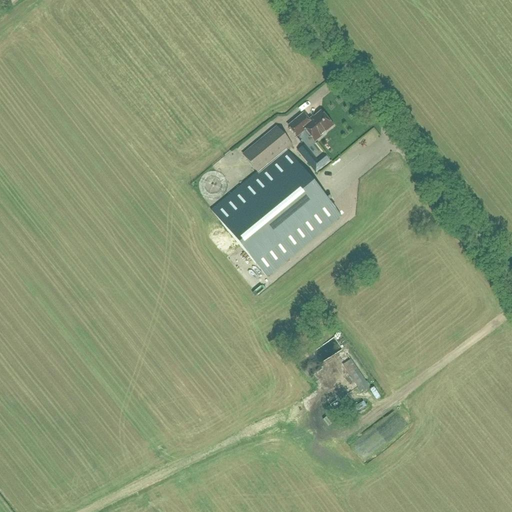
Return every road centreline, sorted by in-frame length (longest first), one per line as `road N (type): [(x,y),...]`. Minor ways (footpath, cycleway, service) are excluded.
road 1 (unclassified): [(511,281),(291,0)]
road 2 (track): [(511,311),(358,427),(335,427),(315,406)]
